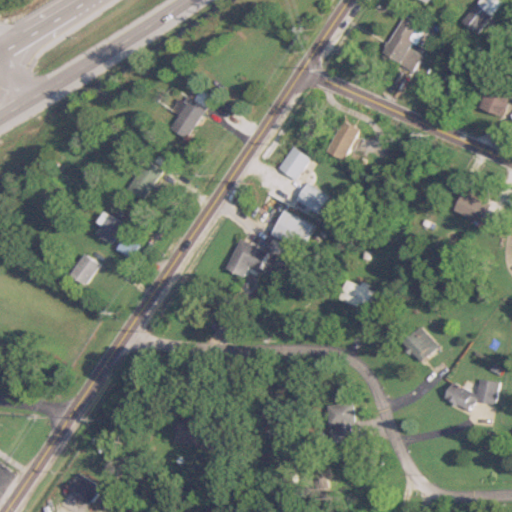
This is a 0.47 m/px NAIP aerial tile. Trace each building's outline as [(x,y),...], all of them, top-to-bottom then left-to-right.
[(506,0),(480,0),(463,20),(478,33),(506,0)] [(415,70),(423,54),(415,50),(425,28),(403,17),(384,54),(415,70)] [(511,93),(490,85),(481,107),(502,116),(511,93)] [(189,138),(211,98),(199,91),(195,100),(189,97),(172,128),(189,138)] [(362,129),(344,120),(328,151),(346,160),(362,129)] [(310,156),(291,146),(279,169),(298,179),(310,156)] [(163,169),(147,160),(128,190),(144,199),(163,169)] [(482,224),(492,206),(466,192),(456,211),(482,224)] [(315,225),(285,211),(273,236),(304,250),(315,225)] [(115,243),(127,225),(111,215),(99,233),(115,243)] [(118,249),(132,257),(139,246),(124,237),(118,249)] [(260,271),(269,252),(242,239),(227,269),(246,278),(251,266),(260,271)] [(87,285),(102,264),(86,253),(72,274),(87,285)] [(374,289),(351,277),(340,297),(364,309),(374,289)] [(404,342),(423,362),(439,346),(421,326),(404,342)] [(494,403),(501,384),(482,377),(477,391),(452,382),(446,399),(473,409),(477,397),(494,403)] [(353,441),(353,403),(331,403),(331,441),(353,441)] [(285,408),(261,408),(261,429),(285,429),(285,408)] [(224,449),(226,427),(181,422),(178,443),(224,449)] [(104,488),(81,473),(71,488),(93,503),(104,488)]
